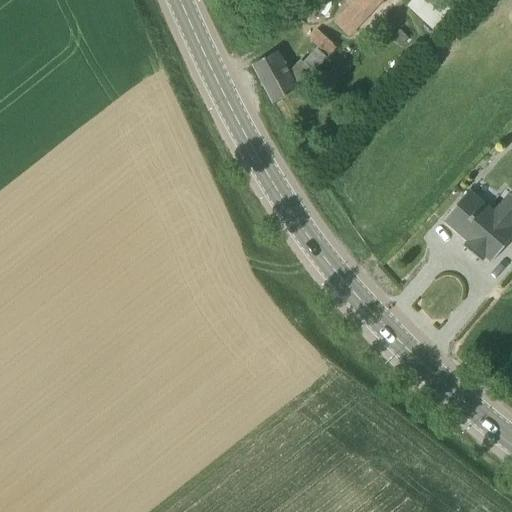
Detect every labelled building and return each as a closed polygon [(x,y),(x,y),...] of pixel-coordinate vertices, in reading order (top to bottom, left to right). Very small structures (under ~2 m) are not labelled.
[(353,0),(332,22),(348,37),(349,38),(384,0),(353,0)] [(414,0),(408,6),(416,14),(429,0),(414,0)] [(447,8),(430,26),(437,33),(454,15),(447,8)] [(297,89),(337,48),(321,33),(317,29),(308,39),(317,48),(304,62),(301,60),(288,73),(277,53),(253,66),(273,104),(298,91),(297,89)] [(400,30),(391,39),(401,49),(410,40),(400,30)] [(463,247),(482,262),(486,258),(492,263),(511,239),(511,227),(511,228),(511,227),(511,195),(509,194),(494,212),(469,191),(443,221),(467,242),(463,247)]
